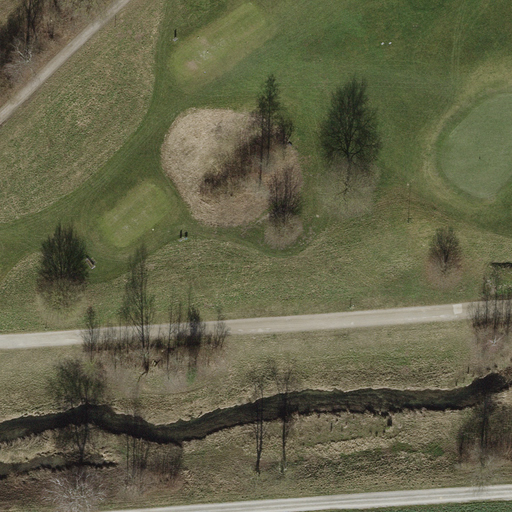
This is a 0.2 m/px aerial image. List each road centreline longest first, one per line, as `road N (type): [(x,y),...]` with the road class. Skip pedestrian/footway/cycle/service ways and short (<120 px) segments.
road 1 (track): [(511,307),(0,342)]
road 2 (track): [(195,511),(511,491)]
road 3 (track): [(122,0),(0,116)]
